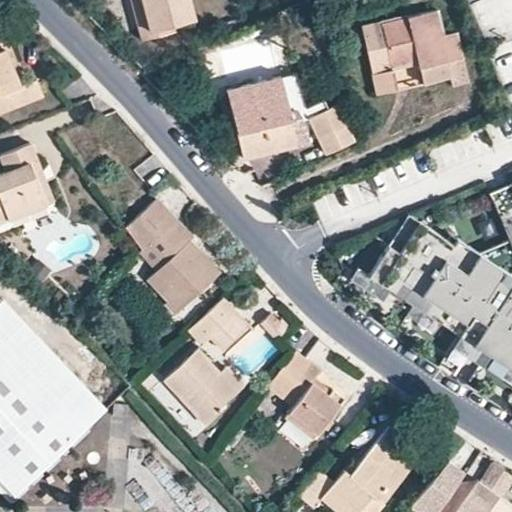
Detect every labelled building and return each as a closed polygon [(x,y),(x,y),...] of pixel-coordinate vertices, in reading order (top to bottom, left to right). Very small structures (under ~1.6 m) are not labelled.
[(132,0),(140,26),(150,23),(144,0),(132,0)] [(144,0),(150,23),(140,26),(143,40),(176,31),(173,23),(197,17),(192,0),(144,0)] [(449,60),(464,57),(458,31),(445,34),(439,9),(362,28),(379,94),(399,89),(393,66),(420,60),(426,82),(453,76),(449,60)] [(13,43),(7,29),(0,31),(0,110),(45,94),(39,77),(24,83),(19,72),(7,46),(13,43)] [(470,81),(464,57),(449,60),(453,76),(456,84),(470,81)] [(239,129),(246,127),(254,156),(310,142),(306,126),(297,106),(305,104),(297,73),(229,90),(239,129)] [(309,116),(325,153),(355,140),(339,103),(309,116)] [(246,158),(254,156),(246,127),(239,129),(246,158)] [(30,159),(40,156),(34,141),(2,153),(8,168),(0,170),(0,220),(46,203),(30,159)] [(56,199),(40,156),(30,159),(46,203),(56,199)] [(511,266),(511,264),(511,183),(491,193),(511,238),(481,251),(460,238),(456,243),(422,221),(405,248),(393,240),(372,273),(462,331),(442,362),(457,372),(488,325),(502,335),(491,351),(511,364),(511,266)] [(181,230),(186,225),(159,195),(127,222),(148,243),(153,238),(170,256),(161,264),(148,277),(170,299),(167,302),(176,312),(221,270),(190,238),(181,230)] [(405,248),(422,221),(410,213),(393,240),(405,248)] [(194,234),(186,225),(181,230),(190,238),(194,234)] [(145,247),(161,264),(170,256),(153,238),(148,243),(145,247)] [(250,323),(224,295),(187,329),(201,344),(211,335),(222,349),(250,323)] [(105,408),(2,301),(0,303),(0,479),(14,494),(105,408)] [(278,336),(282,332),(274,323),(281,317),(274,310),(264,319),(278,336)] [(274,323),(282,332),(292,324),(284,315),(281,317),(274,323)] [(488,325),(477,342),(491,351),(502,335),(488,325)] [(221,370),(199,347),(164,378),(206,424),(224,408),(220,405),(245,383),(227,365),(221,370)] [(324,368),(297,349),(268,386),(295,406),(285,417),(314,437),(345,398),(334,388),(330,393),(314,380),(324,368)] [(357,511),(374,492),(384,499),(410,468),(390,452),(404,435),(391,424),(356,465),(350,474),(345,468),(335,480),(319,467),(299,492),(314,506),(322,497),(340,511),(357,511)] [(458,466),(448,458),(411,501),(426,511),(506,511),(511,504),(511,502),(501,494),(482,481),(478,478),(469,491),(456,481),(461,474),(455,470),(458,466)] [(351,461),(345,468),(350,474),(356,465),(351,461)] [(511,473),(496,462),(482,481),(501,494),(511,478),(511,473)] [(455,470),(461,474),(464,470),(458,466),(455,470)] [(469,491),(478,478),(456,481),(469,491)] [(373,511),(384,499),(374,492),(357,511),(373,511)] [(426,511),(411,501),(402,511),(426,511)]
